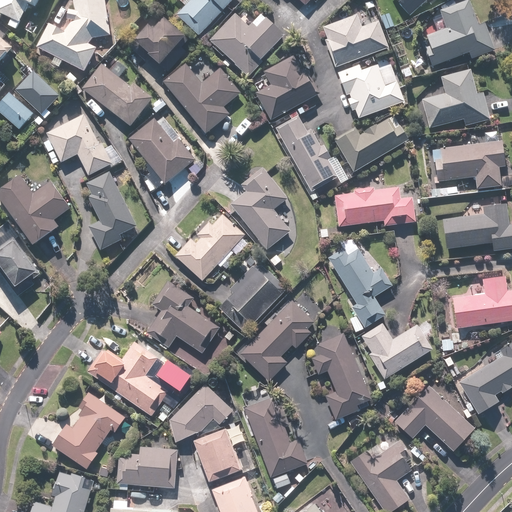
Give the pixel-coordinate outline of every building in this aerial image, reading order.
[(40,0),(5,0),(0,10),(14,17),(11,24),(20,28),(33,0),(39,3),(40,0)] [(39,48),(58,57),(55,63),(62,66),(65,60),(88,71),(100,47),(91,43),(95,38),(113,34),(107,0),(76,0),(77,8),(70,9),(71,20),(76,20),(70,30),(52,22),(39,48)] [(192,0),(180,13),(202,34),(234,0),(192,0)] [(395,0),(409,15),(426,0),(442,0),(444,1),(445,0),(395,0)] [(483,25),(476,27),(467,2),(450,8),(438,12),(445,32),(423,39),(428,54),(425,55),(429,67),(473,53),(474,58),(492,52),(483,25)] [(226,57),(229,54),(253,75),(288,35),(264,14),(253,26),(238,12),(213,40),(220,46),(217,50),(226,57)] [(364,26),(360,14),(325,26),(339,67),(391,49),(381,20),(364,26)] [(154,21),(141,38),(168,63),(192,37),(170,16),(160,27),(154,21)] [(0,69),(18,48),(0,32),(0,94),(1,94),(0,93),(0,69)] [(274,85),(259,92),(275,121),(323,95),(308,68),(305,70),(296,55),(267,72),(274,85)] [(380,59),(341,72),(354,110),(359,109),(361,117),(408,102),(401,81),(388,85),(380,59)] [(134,84),(123,76),(128,69),(116,60),(110,67),(105,63),(86,88),(134,127),(158,97),(137,80),(134,84)] [(198,70),(191,62),(167,81),(208,133),(233,113),(228,107),(243,93),(223,67),(207,81),(203,76),(204,76),(205,76),(206,75),(207,75),(207,74),(208,74),(208,73),(209,72),(209,71),(209,70),(208,69),(208,68),(207,67),(206,66),(205,66),(204,65),(203,65),(202,66),(201,66),(200,67),(199,67),(199,68),(198,69),(198,70)] [(448,93),(425,99),(432,128),(466,119),(468,126),(494,119),(487,91),(479,93),(473,69),(443,76),(448,93)] [(37,70),(19,89),(45,114),(63,95),(37,70)] [(38,112),(13,91),(0,106),(0,109),(24,129),(38,112)] [(50,131),(59,148),(50,153),(53,159),(62,155),(66,161),(81,153),(92,175),(114,164),(125,158),(118,145),(107,151),(87,112),(50,131)] [(303,115),(279,128),(314,190),(340,175),(331,160),(335,157),(327,144),(324,145),(316,131),(313,133),(303,115)] [(411,141),(402,124),(397,115),(392,118),(364,134),(360,126),(337,139),(356,172),(411,141)] [(199,159),(181,137),(177,141),(157,117),(131,137),(168,183),(199,159)] [(507,142),(443,147),(444,157),(440,157),(442,180),(479,176),(480,187),(504,185),(503,166),(510,166),(507,142)] [(247,192),(233,203),(270,249),(293,231),(277,210),(291,198),(266,167),(243,186),(247,192)] [(104,219),(92,226),(105,249),(127,237),(125,234),(142,224),(113,171),(91,183),(96,194),(92,197),(104,219)] [(37,193),(23,174),(0,191),(0,193),(38,244),(63,225),(59,219),(74,207),(54,180),(37,193)] [(338,193),(338,194),(342,226),(386,219),(387,226),(421,221),(417,196),(404,198),(402,186),(378,189),(378,187),(356,190),(338,193)] [(487,213),(446,217),(450,248),(496,242),(497,250),(511,247),(511,221),(510,204),(486,207),(487,213)] [(194,237),(179,253),(205,279),(246,236),(222,213),(219,216),(221,218),(215,224),(212,221),(200,233),(204,236),(199,241),(194,237)] [(341,240),(346,247),(331,257),(359,302),(354,305),(359,313),(350,319),(358,333),(368,327),(389,314),(379,296),(396,285),(385,266),(377,271),(362,248),(353,232),(341,240)] [(0,271),(18,297),(35,284),(30,278),(40,271),(17,238),(0,250),(0,271)] [(237,293),(222,306),(250,334),(293,291),(267,265),(256,265),(233,289),(237,293)] [(486,292),(456,296),(459,328),(511,321),(511,289),(511,290),(509,275),(485,277),(486,292)] [(198,297),(171,280),(155,302),(165,309),(150,330),(172,346),(180,336),(204,354),(223,327),(192,305),(198,297)] [(318,320),(295,299),(245,353),(274,380),(290,362),(284,357),(296,345),(299,347),(314,331),(310,328),(318,320)] [(396,339),(386,321),(361,336),(387,378),(436,348),(421,323),(396,339)] [(376,399),(347,332),(319,344),(323,354),(316,357),(323,374),(330,371),(339,391),(329,395),(340,419),(363,409),(362,406),(376,399)] [(109,352),(105,350),(90,371),(154,416),(172,391),(159,382),(169,368),(158,360),(160,358),(137,342),(126,358),(112,348),(109,352)] [(511,344),(504,349),(508,355),(463,381),(482,413),(502,401),(498,394),(504,391),(506,393),(511,388),(511,344)] [(236,410),(208,382),(171,418),(179,443),(204,432),(215,419),(220,425),(236,410)] [(479,431),(434,384),(397,419),(416,438),(430,425),(456,453),(479,431)] [(128,417),(91,391),(79,409),(85,414),(75,427),(70,423),(56,443),(91,468),(102,453),(99,452),(115,430),(117,432),(128,417)] [(278,396),(248,407),(274,477),(289,472),(311,464),(302,439),(294,442),(289,427),(294,425),(286,404),(281,406),(278,396)] [(231,426),(198,439),(214,480),(248,467),(231,426)] [(369,450),(354,460),(388,511),(393,511),(414,499),(401,480),(417,470),(411,460),(415,458),(403,440),(375,459),(369,450)] [(131,457),(122,456),(120,488),(130,489),(130,484),(179,487),(181,449),(144,447),(143,454),(131,453),(131,457)] [(90,476),(75,471),(74,474),(62,470),(55,493),(59,494),(56,506),(38,501),(34,511),(87,511),(94,490),(87,487),(90,476)] [(293,482),(289,472),(274,477),(278,488),(293,482)] [(263,511),(250,476),(216,488),(225,511),(263,511)] [(314,506),(311,502),(297,511),(326,511),(319,502),(314,506)]
